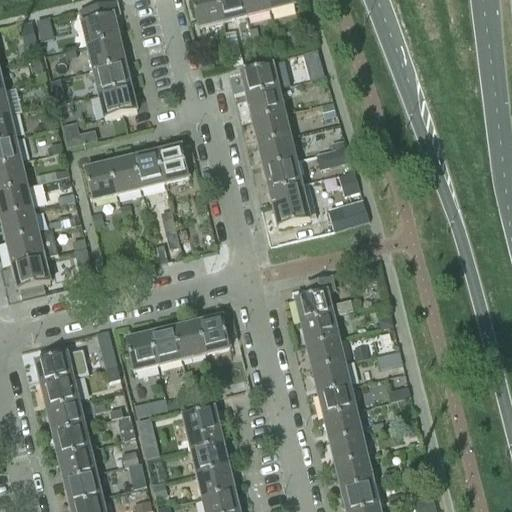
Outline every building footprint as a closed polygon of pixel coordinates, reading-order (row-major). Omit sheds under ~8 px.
[(198,32),(223,26),(216,0),(191,0),(198,32)] [(241,0),(216,0),(223,26),(246,21),(241,0)] [(266,0),(241,0),(246,21),(270,15),(266,0)] [(292,0),(266,0),(270,15),(295,9),(292,0)] [(79,15),(88,51),(120,43),(114,20),(120,19),(117,6),(79,15)] [(252,43),(259,42),(256,32),(249,33),(252,43)] [(234,35),(226,37),(229,53),(237,51),(234,35)] [(120,43),(88,51),(93,74),(125,66),(120,43)] [(233,70),(241,68),(237,51),(229,53),(233,70)] [(75,53),(65,56),(67,63),(77,60),(75,53)] [(317,54),(302,58),(310,86),(325,82),(323,74),(317,54)] [(210,59),(199,61),(202,75),(213,72),(210,59)] [(125,66),(93,74),(99,98),(131,91),(125,66)] [(241,77),(247,102),(279,94),(273,69),(241,77)] [(65,105),(60,83),(50,86),(56,108),(65,105)] [(131,91),(99,98),(105,123),(137,115),(131,91)] [(279,94),(247,102),(252,125),(284,117),(279,94)] [(4,95),(0,95),(0,121),(10,119),(4,95)] [(284,117),(252,125),(258,149),(290,141),(284,117)] [(10,119),(0,121),(0,147),(16,143),(10,119)] [(290,141),(258,149),(264,173),(296,165),(290,141)] [(16,143),(0,147),(0,172),(21,167),(16,143)] [(182,150),(157,156),(165,188),(189,182),(182,150)] [(345,150),(318,156),(322,171),(349,165),(345,150)] [(157,156),(133,162),(141,194),(165,188),(157,156)] [(133,162),(109,167),(117,199),(141,194),(133,162)] [(302,189),(296,165),(264,173),(272,208),(289,204),(287,192),(302,189)] [(21,167),(0,172),(0,197),(27,191),(21,167)] [(93,205),(117,199),(109,167),(85,173),(93,205)] [(68,173),(48,178),(38,181),(39,187),(50,185),(70,180),(68,173)] [(354,173),(339,179),(348,198),(362,192),(354,173)] [(316,222),(310,199),(321,195),(318,185),(302,189),(287,192),(289,204),(272,208),(278,232),(310,224),(310,223),(316,222)] [(27,191),(0,197),(0,218),(1,222),(33,214),(27,191)] [(56,209),(54,202),(44,205),(45,211),(56,209)] [(334,232),(370,226),(366,202),(330,209),(334,232)] [(129,220),(126,210),(120,211),(122,222),(129,220)] [(33,214),(1,222),(7,246),(39,239),(33,214)] [(103,215),(96,217),(98,227),(105,226),(103,215)] [(59,224),(49,227),(50,234),(61,232),(59,224)] [(52,235),(39,239),(7,246),(12,270),(44,262),(58,259),(52,235)] [(72,246),(74,255),(86,252),(84,243),(72,246)] [(86,252),(74,255),(83,288),(96,285),(90,263),(88,252),(86,252)] [(50,287),(44,262),(12,270),(18,294),(21,294),(43,288),(50,287)] [(331,309),(327,296),(335,294),(331,281),(306,287),(309,300),(295,303),(301,327),(333,320),(362,313),(360,302),(331,309)] [(43,288),(21,294),(23,303),(45,297),(43,288)] [(222,320),(198,326),(206,358),(230,353),(222,320)] [(333,320),(301,327),(307,351),(339,344),(333,320)] [(382,323),(379,327),(380,334),(393,331),(390,321),(382,323)] [(198,326),(175,332),(183,364),(206,358),(198,326)] [(175,332),(151,338),(159,370),(183,364),(175,332)] [(110,334),(96,337),(105,375),(119,372),(110,334)] [(151,338),(126,344),(133,376),(159,370),(151,338)] [(339,344),(307,351),(313,375),(345,367),(339,344)] [(398,356),(392,358),(395,371),(401,369),(398,356)] [(35,366),(41,391),(73,383),(67,358),(35,366)] [(345,367),(313,375),(318,399),(350,391),(345,367)] [(185,376),(188,386),(194,385),(192,374),(185,376)] [(73,383),(41,391),(47,415),(79,407),(73,383)] [(350,391),(318,399),(324,423),(356,415),(350,391)] [(392,396),(388,397),(391,406),(395,405),(410,402),(407,392),(392,396)] [(137,406),(138,416),(168,413),(167,403),(137,406)] [(79,407),(47,415),(53,439),(85,431),(79,407)] [(112,423),(130,419),(128,412),(110,416),(112,423)] [(183,419),(191,455),(208,451),(205,440),(221,436),(215,412),(183,419)] [(356,415),(324,423),(330,447),(362,439),(356,415)] [(150,422),(136,425),(139,438),(153,434),(150,422)] [(372,428),(374,435),(384,432),(383,425),(372,428)] [(85,431),(53,439),(59,462),(91,455),(85,431)] [(208,451),(191,455),(197,479),(229,471),(221,436),(205,440),(208,451)] [(125,446),(135,443),(133,437),(123,439),(125,446)] [(362,439),(330,447),(336,471),(368,463),(362,439)] [(91,455),(59,462),(64,486),(96,479),(91,455)] [(368,463),(336,471),(341,495),(373,487),(368,463)] [(142,468),(128,471),(130,479),(144,476),(142,468)] [(229,471),(197,479),(203,502),(235,495),(229,471)] [(396,481),(394,474),(384,476),(385,483),(396,481)] [(96,479),(64,486),(70,510),(102,503),(96,479)] [(153,490),(154,497),(164,495),(162,487),(153,490)] [(373,487),(341,495),(345,511),(372,511),(379,510),(373,487)] [(238,511),(235,495),(203,502),(204,511),(238,511)] [(435,511),(433,500),(413,505),(414,511),(435,511)] [(104,511),(102,503),(70,510),(70,511),(104,511)]
